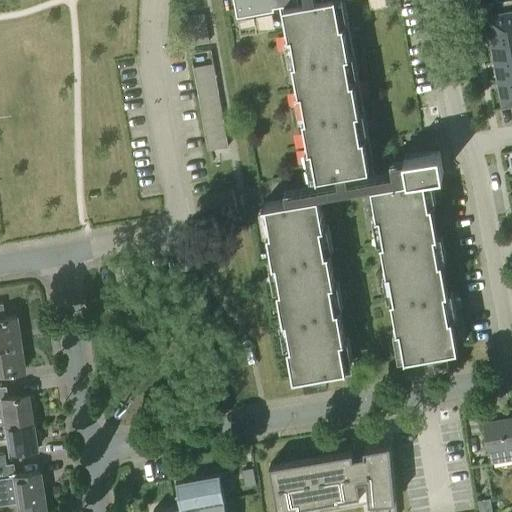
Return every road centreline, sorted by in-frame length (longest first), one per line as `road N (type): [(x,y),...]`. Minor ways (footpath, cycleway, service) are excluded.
road 1 (residential): [(86,455),(511,376)]
road 2 (residential): [(511,361),(476,168),(452,106),(431,0)]
road 3 (residential): [(54,255),(180,233),(149,56),(153,0)]
road 4 (residential): [(86,455),(54,255)]
